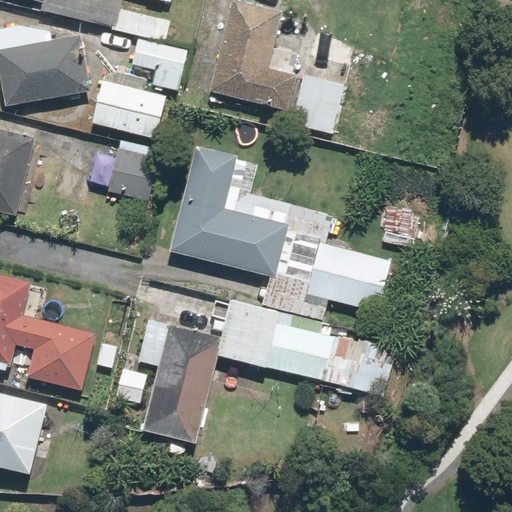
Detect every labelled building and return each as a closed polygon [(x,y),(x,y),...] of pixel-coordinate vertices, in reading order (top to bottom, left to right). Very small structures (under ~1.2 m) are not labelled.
[(43,0),(42,6),(115,23),(114,26),(168,39),(173,19),(122,7),(124,0),(172,0),(173,0),(43,0)] [(299,73),(271,66),(285,9),(246,0),(234,0),(213,88),(291,107),(299,73)] [(0,47),(0,59),(8,104),(94,88),(83,32),(0,47)] [(335,131),(357,42),(316,32),(294,121),(335,131)] [(136,62),(158,67),(155,82),(180,88),(184,73),(190,48),(142,37),(136,62)] [(169,93),(105,78),(96,121),(159,135),(169,93)] [(0,209),(19,213),(37,135),(0,126),(0,209)] [(272,274),(265,302),(325,317),(331,297),(380,310),(394,258),(322,239),(330,211),(253,191),(260,161),(240,156),(241,153),(201,143),(173,248),(234,264),(272,274)] [(122,147),(112,189),(151,198),(160,156),(122,147)] [(388,205),(383,241),(414,245),(419,210),(388,205)] [(18,342),(38,347),(31,373),(85,386),(91,360),(98,331),(45,318),(25,313),(33,280),(0,271),(0,361),(12,364),(18,342)] [(401,338),(233,297),(220,354),(387,395),(401,338)] [(145,428),(198,441),(224,335),(171,322),(145,428)] [(149,373),(125,367),(118,395),(142,401),(149,373)] [(50,402),(11,392),(0,389),(0,462),(33,470),(50,402)] [(400,417),(366,406),(356,436),(391,446),(400,417)]
